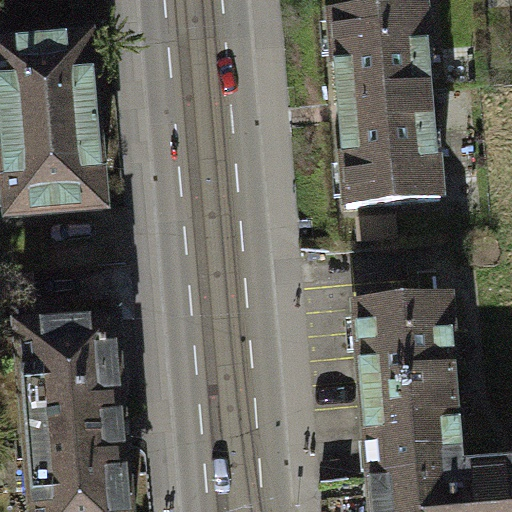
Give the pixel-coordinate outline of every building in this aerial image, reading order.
[(422,9),(330,16),(337,112),(344,207),(437,200),(422,9)] [(87,39),(0,45),(0,123),(7,215),(100,209),(87,39)] [(61,327),(14,331),(29,511),(125,511),(108,299),(59,304),(61,327)] [(351,309),(369,484),(428,478),(425,451),(459,447),(453,391),(444,300),(351,309)] [(511,511),(511,462),(461,468),(459,447),(425,451),(428,478),(369,484),(371,511),(511,511)]
